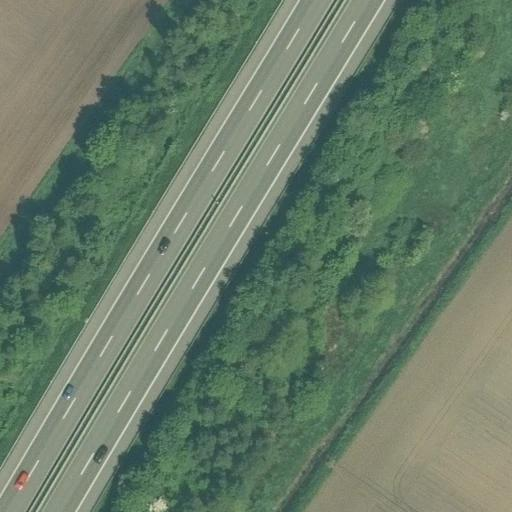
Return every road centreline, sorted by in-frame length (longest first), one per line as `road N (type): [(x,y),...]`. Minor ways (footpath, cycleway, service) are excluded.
road 1 (motorway): [(323,0),(11,511)]
road 2 (motorway): [(63,511),(375,0)]
